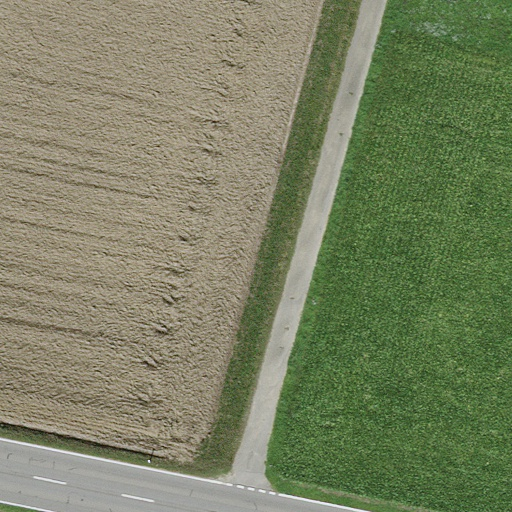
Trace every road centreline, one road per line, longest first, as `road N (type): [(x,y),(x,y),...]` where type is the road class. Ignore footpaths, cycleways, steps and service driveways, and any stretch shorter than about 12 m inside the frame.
road 1 (track): [(231,511),(374,0)]
road 2 (tertiary): [(191,511),(0,471)]
